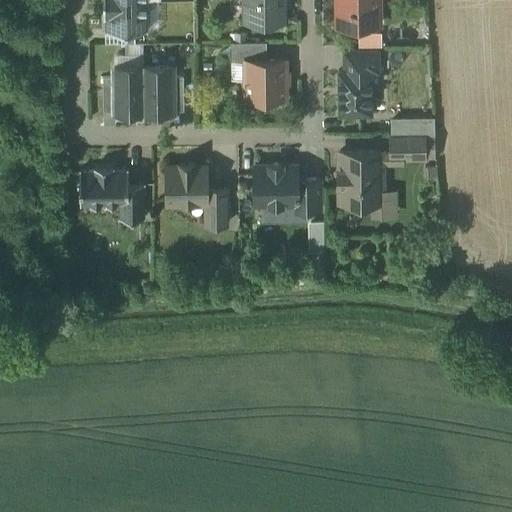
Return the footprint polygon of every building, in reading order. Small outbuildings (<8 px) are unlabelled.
[(147,0),(104,1),(104,15),(105,15),(106,14),(106,28),(106,30),(126,30),(135,29),(148,29),(148,28),(147,0)] [(245,0),(246,17),(246,19),(285,19),(284,0),(245,0)] [(338,0),(339,25),(343,25),(345,27),(357,26),(359,24),(373,24),(372,0),(338,0)] [(135,42),(135,29),(126,30),(126,42),(135,42)] [(126,30),(106,30),(106,43),(126,42),(126,30)] [(267,41),(231,41),(231,61),(246,60),(246,59),(267,59),(267,41)] [(378,50),(344,51),(345,70),(371,70),(371,71),(379,71),(378,50)] [(267,59),(246,59),(246,60),(247,97),(285,97),(285,59),(267,59)] [(144,66),(115,67),(115,90),(115,110),(144,110),(144,66)] [(173,66),(144,66),(144,110),(173,110),(173,90),(173,66)] [(345,70),(340,70),(339,70),(339,72),(340,112),(339,112),(339,114),(341,114),(341,113),(370,113),(371,114),(372,114),(372,112),(371,71),(371,70),(345,70)] [(115,90),(104,90),(104,111),(115,110),(115,90)] [(184,110),(184,90),(173,90),(173,110),(184,110)] [(424,133),(391,134),(392,157),(424,157),(424,153),(424,134),(424,133)] [(435,134),(424,134),(424,153),(435,153),(435,134)] [(382,150),(340,150),(340,167),(339,167),(339,183),(341,183),(341,200),(376,200),(382,194),(382,150)] [(282,164),(282,163),(270,163),(270,164),(255,164),(255,202),(296,202),(297,202),(297,178),(297,164),(282,164)] [(194,165),(194,164),(179,164),(179,165),(167,165),(167,202),(206,202),(207,202),(207,187),(207,165),(194,165)] [(113,165),(95,165),(95,169),(81,169),(81,168),(80,168),(80,202),(82,203),(82,202),(121,201),(129,201),(129,181),(129,168),(127,168),(127,169),(113,169),(113,165)] [(320,178),(297,178),(297,202),(296,202),(296,210),(321,210),(320,178)] [(144,181),(129,181),(129,201),(121,201),(121,216),(121,217),(145,217),(145,215),(144,216),(144,183),(144,181)] [(227,187),(207,187),(207,202),(206,202),(206,223),(227,223),(227,187)]
